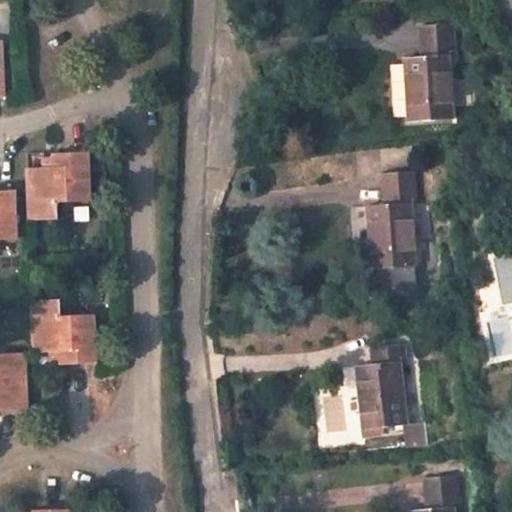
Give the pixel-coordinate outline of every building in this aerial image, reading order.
[(405,59),(411,122),(452,119),(448,56),(454,56),(451,26),(420,29),(423,57),(405,59)] [(57,202),(89,200),(87,151),(54,153),(54,156),(55,166),(45,166),(28,167),(30,219),(57,218),(57,202)] [(54,156),(44,156),(45,166),(55,166),(54,156)] [(368,206),(374,272),(364,272),(367,295),(419,291),(411,204),(416,204),(413,174),(382,175),(385,205),(368,206)] [(0,239),(16,238),(13,189),(0,190),(0,239)] [(60,298),(33,299),(35,351),(51,351),(62,350),(62,361),(62,364),(95,362),(92,313),(60,314),(60,298)] [(406,425),(400,363),(406,363),(404,347),(374,350),(376,366),(356,369),(363,430),(406,425)] [(62,361),(62,350),(51,351),(52,362),(62,361)] [(0,409),(27,408),(24,352),(0,352),(0,409)] [(420,446),(418,428),(417,424),(406,425),(409,446),(420,446)] [(454,477),(424,480),(428,510),(414,511),(451,511),(451,508),(457,508),(454,477)]
